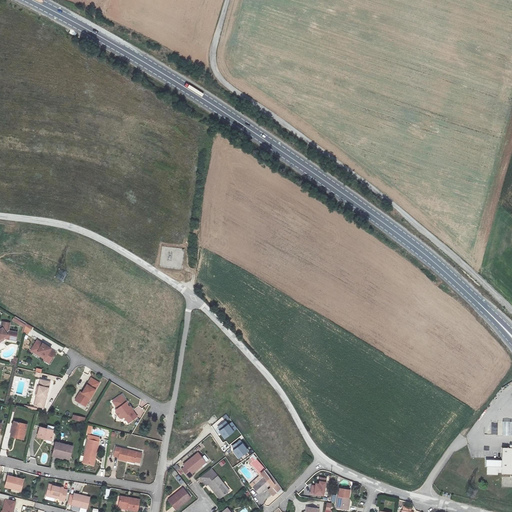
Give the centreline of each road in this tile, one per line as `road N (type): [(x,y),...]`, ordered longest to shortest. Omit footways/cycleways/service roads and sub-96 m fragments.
road 1 (primary): [(485,309),(373,214),(268,140),(31,0)]
road 2 (track): [(226,0),(211,59),(219,79),(379,193),(511,313)]
road 3 (tertiary): [(190,292),(253,359),(321,461)]
road 4 (tertiary): [(0,215),(73,227),(190,292)]
road 5 (residential): [(158,489),(0,458)]
road 6 (residential): [(190,292),(171,411)]
road 7 (residential): [(67,351),(171,411)]
